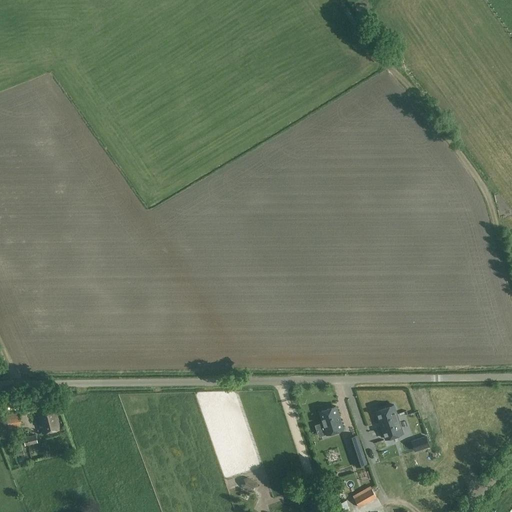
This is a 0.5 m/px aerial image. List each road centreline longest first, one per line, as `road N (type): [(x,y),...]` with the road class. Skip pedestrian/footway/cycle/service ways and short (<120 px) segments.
road 1 (unclassified): [(0,386),(511,378)]
road 2 (track): [(511,290),(484,190),(339,0)]
